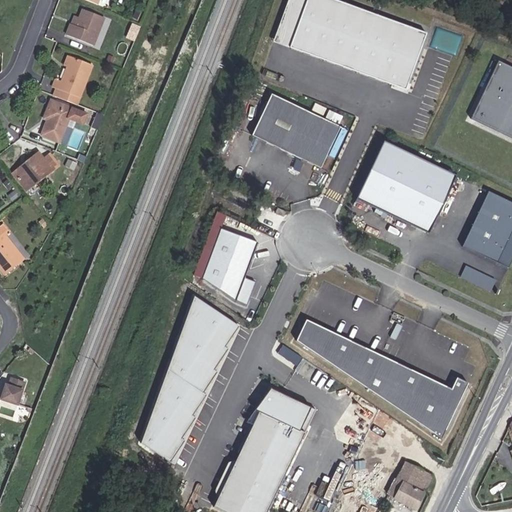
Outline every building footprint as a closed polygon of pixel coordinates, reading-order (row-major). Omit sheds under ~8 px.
[(336,0),(286,0),(273,44),(407,87),(426,29),(336,0)] [(77,25),(71,22),(67,34),(94,45),(105,16),(84,8),(80,16),(77,25)] [(75,14),(71,22),(77,25),(80,16),(75,14)] [(91,64),(71,56),(67,65),(62,80),(55,78),(52,86),(57,87),(71,92),(68,101),(76,104),(91,64)] [(511,67),(498,61),(470,119),(511,139),(511,67)] [(71,92),(57,87),(54,95),(68,101),(71,92)] [(318,171),(340,131),(273,94),(251,134),(318,171)] [(49,116),(48,119),(42,133),(60,140),(69,117),(83,123),(87,113),(51,99),(45,115),(49,116)] [(429,234),(456,176),(384,141),(356,199),(429,234)] [(27,168),(16,176),(26,190),(59,164),(51,153),(43,158),(39,152),(24,164),(27,168)] [(64,164),(73,168),(77,160),(68,156),(64,164)] [(13,173),(16,176),(27,168),(24,164),(13,173)] [(16,199),(21,195),(17,190),(12,194),(16,199)] [(511,207),(495,199),(469,254),(511,274),(511,207)] [(283,216),(286,211),(278,207),(275,212),(283,216)] [(25,261),(7,238),(11,235),(3,225),(0,228),(0,267),(6,275),(25,261)] [(244,277),(258,243),(220,228),(201,277),(245,305),(254,281),(244,277)] [(499,295),(504,284),(475,270),(470,281),(499,295)] [(226,347),(239,328),(192,297),(161,383),(139,443),(167,462),(180,441),(179,440),(192,419),(190,417),(194,409),(203,395),(202,393),(215,371),(214,369),(227,349),(226,347)] [(297,341),(442,438),(468,383),(457,378),(451,389),(306,320),(297,341)] [(17,403),(24,383),(11,378),(8,386),(5,385),(1,398),(17,403)] [(103,385),(99,396),(108,399),(112,389),(103,385)] [(223,511),(267,511),(316,410),(270,387),(270,388),(245,422),(252,426),(233,465),(220,493),(213,507),(223,511)] [(344,454),(331,484),(339,487),(352,457),(344,454)] [(378,488),(389,494),(396,499),(404,483),(424,494),(425,492),(434,475),(400,457),(390,474),(390,475),(387,473),(378,488)] [(214,490),(220,493),(233,465),(228,462),(214,490)] [(361,478),(371,483),(378,471),(368,465),(361,478)] [(404,483),(396,499),(416,509),(424,494),(404,483)]
